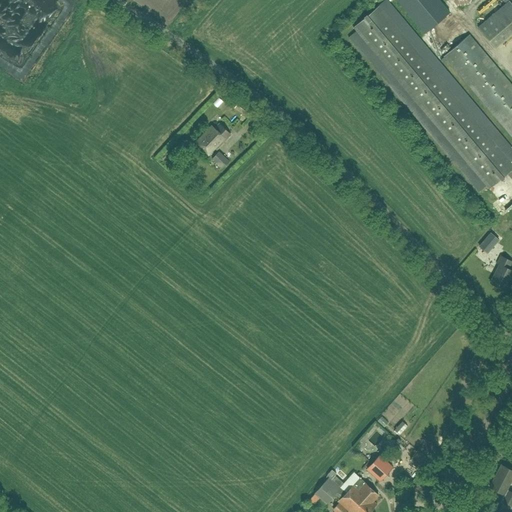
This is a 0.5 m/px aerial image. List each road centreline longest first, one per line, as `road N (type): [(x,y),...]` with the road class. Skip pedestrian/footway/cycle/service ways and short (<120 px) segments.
road 1 (unclassified): [(511,345),(295,126),(116,0)]
road 2 (unclassified): [(441,511),(511,369)]
